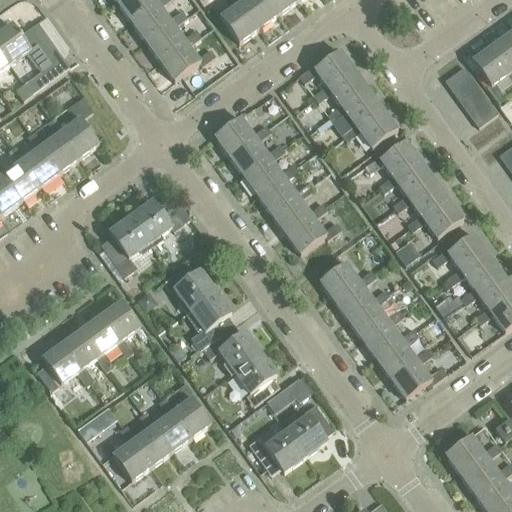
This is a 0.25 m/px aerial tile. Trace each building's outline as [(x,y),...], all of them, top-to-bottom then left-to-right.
[(111,0),(118,9),(130,0),(111,0)] [(130,0),(118,9),(132,29),(171,1),(170,0),(163,0),(155,6),(150,0),(130,0)] [(239,50),(259,36),(233,0),(228,0),(237,13),(221,25),(239,50)] [(233,0),(259,36),(279,21),(263,0),(233,0)] [(263,0),(279,21),(298,7),(292,0),(263,0)] [(171,1),(132,29),(146,48),(185,20),(181,15),(169,24),(160,13),(173,3),(171,1)] [(185,20),(146,48),(160,68),(199,40),(196,36),(183,45),(174,32),(187,23),(185,20)] [(0,38),(0,55),(11,70),(27,59),(40,78),(24,89),(32,100),(60,80),(69,74),(57,57),(66,51),(58,40),(49,46),(41,34),(24,45),(13,30),(0,38)] [(492,54),(511,80),(511,39),(492,54)] [(199,40),(160,68),(175,88),(200,70),(201,72),(215,62),(210,55),(197,64),(188,51),(201,42),(199,40)] [(472,68),(489,91),(486,94),(497,108),(504,103),(495,90),(507,81),(511,88),(511,80),(492,54),(472,68)] [(0,77),(11,70),(0,55),(0,77)] [(313,72),(298,82),(304,89),(317,80),(326,92),(313,102),(316,106),(355,77),(340,57),(315,75),(313,72)] [(451,97),(470,83),(463,73),(444,87),(451,97)] [(355,77),(316,106),(318,109),(331,99),(340,111),(327,121),(330,125),(369,97),(355,77)] [(470,83),(451,97),(458,106),(477,92),(470,83)] [(16,95),(24,106),(32,100),(24,89),(16,95)] [(458,106),(465,116),(484,103),(477,92),(458,106)] [(369,97),(330,125),(332,128),(345,118),(354,131),(341,140),(344,145),(383,116),(369,97)] [(484,103),(465,116),(471,125),(490,111),(484,103)] [(50,126),(79,165),(99,150),(81,126),(84,124),(73,109),(66,114),(75,128),(63,136),(54,124),(50,126)] [(490,111),(471,125),(477,133),(496,119),(490,111)] [(383,116),(344,145),(346,148),(359,138),(372,155),(398,136),(383,116)] [(215,144),(230,164),(268,136),(265,131),(252,140),(241,125),(215,144)] [(31,140),(59,179),(79,165),(50,126),(47,129),(56,142),(44,151),(34,138),(31,140)] [(268,136),(230,164),(244,183),(282,155),(279,151),(266,160),(258,148),(271,139),(268,136)] [(12,154),(40,193),(59,179),(31,140),(27,143),(36,156),(24,165),(15,152),(12,154)] [(378,162),(364,172),(368,178),(381,169),(385,175),(386,174),(392,182),(378,192),(381,196),(421,168),(406,148),(381,166),(378,162)] [(511,151),(498,162),(506,172),(511,167),(511,151)] [(0,178),(21,207),(40,193),(12,154),(8,157),(17,170),(5,179),(0,171),(0,178)] [(282,155),(244,183),(258,203),(296,175),(293,171),(281,180),(272,168),(285,159),(282,155)] [(421,168),(381,196),(383,199),(397,189),(406,201),(392,211),(396,216),(435,187),(421,168)] [(296,175),(258,203),(272,222),(310,194),(307,191),(295,199),(286,187),(299,178),(296,175)] [(0,219),(1,222),(21,207),(0,178),(0,219)] [(435,187),(396,216),(397,219),(411,209),(420,221),(406,231),(410,235),(449,207),(435,187)] [(310,194),(272,222),(286,241),(324,213),(321,209),(309,219),(300,207),(313,198),(310,194)] [(449,207),(410,235),(411,238),(425,228),(438,246),(464,227),(449,207)] [(131,223),(151,250),(172,234),(175,238),(185,231),(168,209),(159,216),(153,208),(131,223)] [(324,213),(286,241),(300,262),(324,244),(326,247),(341,237),(335,229),(323,239),(314,226),(327,217),(324,213)] [(391,239),(399,230),(387,220),(379,229),(391,239)] [(129,265),(151,250),(131,223),(110,239),(116,247),(104,255),(124,284),(137,275),(129,265)] [(437,273),(450,263),(459,275),(446,285),(449,289),(488,261),(473,241),(449,259),(446,255),(432,265),(437,273)] [(488,261),(449,289),(451,292),(464,282),(474,295),(460,304),(463,309),(502,280),(488,261)] [(320,289),(335,309),(373,281),(371,277),(358,287),(346,270),(320,289)] [(174,297),(190,318),(216,298),(200,277),(193,282),(186,273),(164,289),(171,299),(174,297)] [(511,294),(502,280),(463,309),(465,311),(479,302),(488,314),(474,324),(477,328),(511,302),(511,294)] [(373,281),(335,309),(349,328),(387,300),(384,296),(371,306),(363,294),(376,284),(373,281)] [(136,306),(145,317),(157,309),(148,297),(136,306)] [(195,346),(202,356),(231,335),(224,326),(232,320),(216,298),(190,318),(205,338),(195,346)] [(387,300),(349,328),(363,348),(402,320),(399,316),(386,325),(377,313),(390,303),(387,300)] [(457,302),(448,308),(453,314),(461,308),(457,302)] [(511,302),(477,328),(479,331),(493,321),(505,338),(511,333),(511,302)] [(102,322),(130,361),(133,358),(124,347),(136,338),(141,334),(122,308),(102,322)] [(402,320),(363,348),(377,367),(416,339),(413,335),(400,345),(391,332),(404,323),(402,320)] [(82,336),(110,375),(113,373),(104,361),(117,352),(125,364),(130,361),(102,322),(82,336)] [(141,334),(136,338),(141,345),(146,341),(141,334)] [(220,359),(235,380),(261,361),(245,339),(238,345),(231,335),(202,356),(210,366),(220,359)] [(63,350),(90,389),(93,387),(85,375),(97,366),(106,378),(110,375),(82,336),(63,350)] [(416,339),(377,367),(391,387),(430,359),(427,355),(414,364),(405,352),(418,343),(416,339)] [(63,350),(43,365),(62,392),(78,380),(86,392),(90,389),(63,350)] [(430,359),(391,387),(406,407),(431,389),(432,392),(447,381),(442,374),(428,384),(420,372),(433,362),(430,359)] [(276,382),(261,361),(235,380),(250,400),(246,403),(253,413),(275,397),(268,388),(276,382)] [(298,386),(287,394),(295,405),(299,410),(310,402),(298,386)] [(163,406),(191,446),(211,431),(193,406),(196,404),(185,390),(178,395),(188,408),(177,416),(167,403),(163,406)] [(143,420),(172,460),(191,446),(163,406),(159,409),(169,422),(157,431),(147,418),(143,420)] [(307,423),(286,438),(305,465),(327,449),(322,441),(331,434),(315,412),(305,419),(307,423)] [(124,435),(153,474),(172,460),(143,420),(140,423),(150,436),(138,445),(128,432),(124,435)] [(504,447),(511,441),(511,430),(508,425),(494,435),(504,447)] [(90,426),(78,435),(86,447),(99,438),(90,426)] [(133,489),(153,474),(124,435),(120,437),(130,450),(113,463),(133,489)] [(284,480),(305,465),(286,438),(265,453),(259,444),(249,452),(269,480),(279,472),(284,480)] [(445,461),(459,481),(499,453),(496,449),(482,459),(471,443),(445,461)] [(499,453),(459,481),(473,501),(511,472),(511,471),(510,469),(496,478),(488,466),(501,457),(499,453)] [(511,472),(473,501),(481,511),(497,511),(511,501),(511,496),(510,498),(502,486),(511,478),(511,472)] [(511,511),(511,501),(497,511),(511,511)]
